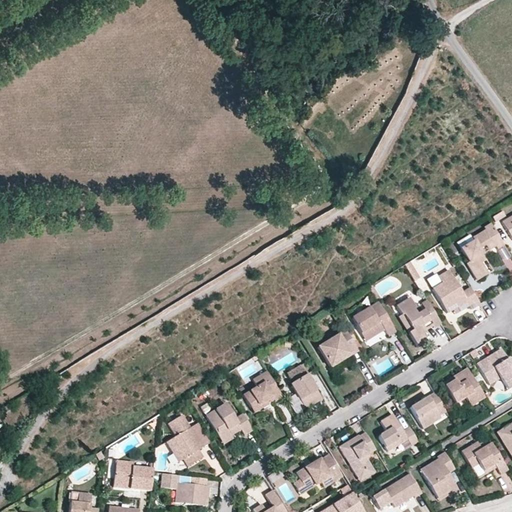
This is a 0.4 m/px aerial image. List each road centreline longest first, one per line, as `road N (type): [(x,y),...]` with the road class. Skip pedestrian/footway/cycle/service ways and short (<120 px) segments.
road 1 (track): [(0,385),(328,182),(219,0)]
road 2 (residential): [(227,511),(236,483),(505,318)]
road 3 (track): [(313,192),(0,207)]
